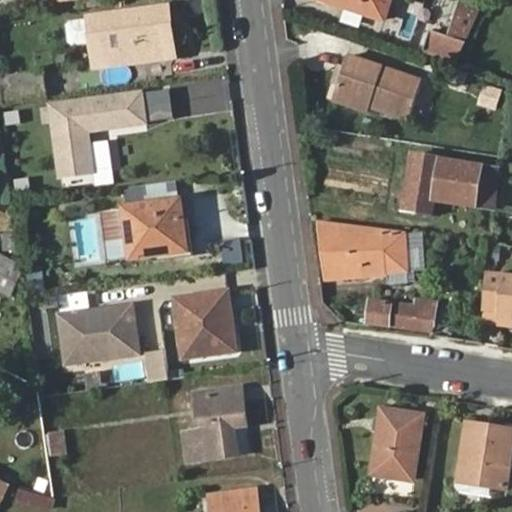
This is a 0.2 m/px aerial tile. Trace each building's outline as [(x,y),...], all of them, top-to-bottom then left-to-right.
[(320,0),(385,20),(390,0),(320,0)] [(462,0),(461,0),(454,23),(449,36),(432,31),(425,50),(458,61),(482,6),(462,0)] [(176,57),(169,9),(90,20),(90,21),(93,43),(96,68),(176,57)] [(74,46),(93,43),(90,21),(71,23),(68,26),(70,43),(74,46)] [(411,120),(424,82),(349,56),(336,94),(411,120)] [(5,105),(48,99),(44,71),(2,76),(5,105)] [(143,89),(48,103),(59,178),(96,173),(89,130),(175,118),(171,89),(144,93),(143,89)] [(433,217),(435,203),(441,160),(413,155),(403,212),(433,217)] [(441,160),(435,203),(494,212),(498,170),(441,160)] [(181,202),(125,209),(132,258),(188,251),(181,202)] [(132,258),(125,209),(110,211),(112,232),(117,232),(121,260),(132,258)] [(410,274),(407,235),(322,224),(328,281),(389,275),(390,288),(411,286),(410,274)] [(420,236),(407,235),(410,272),(422,271),(420,236)] [(0,273),(12,281),(21,265),(0,254),(0,273)] [(511,277),(491,275),(488,310),(503,312),(503,316),(511,317),(511,277)] [(184,359),(238,351),(229,291),(176,299),(184,359)] [(436,303),(415,300),(415,306),(370,300),(368,323),(433,333),(436,303)] [(141,355),(134,305),(60,315),(65,355),(91,351),(93,361),(141,355)] [(503,312),(488,310),(487,322),(511,325),(511,317),(503,316),(503,312)] [(91,351),(65,355),(66,364),(93,361),(91,351)] [(166,351),(149,353),(152,383),(170,381),(166,351)] [(199,403),(209,402),(213,430),(186,433),(189,460),(237,454),(234,426),(246,424),(242,388),(198,394),(199,403)] [(382,410),(372,475),(414,481),(423,416),(382,410)] [(511,431),(470,425),(460,484),(507,491),(511,460),(511,431)] [(54,455),(67,453),(65,433),(51,435),(54,455)] [(0,501),(9,485),(0,480),(0,501)] [(258,511),(255,489),(211,495),(213,511),(258,511)] [(52,511),(56,500),(22,490),(18,500),(52,511)]
